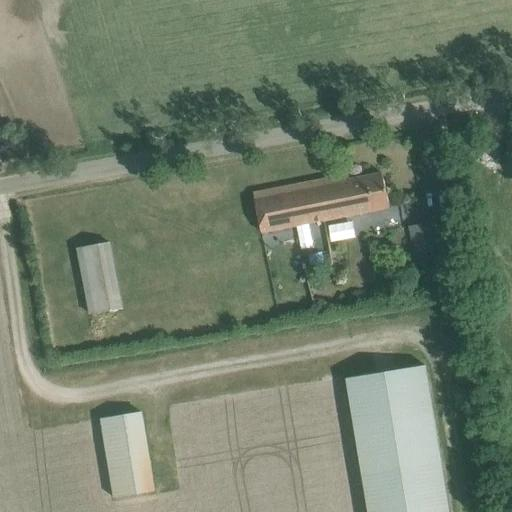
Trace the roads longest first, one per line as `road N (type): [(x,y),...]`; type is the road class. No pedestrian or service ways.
road 1 (unclassified): [(433,335),(67,397),(43,389),(27,369),(0,213)]
road 2 (unclassified): [(0,185),(511,92)]
